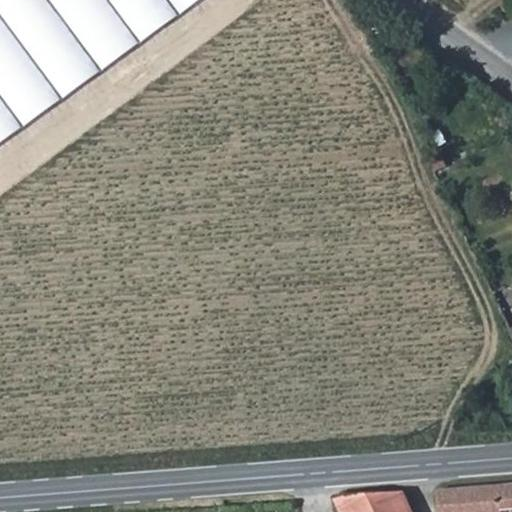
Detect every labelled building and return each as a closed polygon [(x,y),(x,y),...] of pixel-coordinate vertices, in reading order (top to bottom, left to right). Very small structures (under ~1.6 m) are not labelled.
[(0,0),(0,144),(200,0),(0,0)] [(511,342),(511,258),(506,246),(474,261),(511,342)] [(511,406),(483,410),(484,434),(511,431),(511,406)] [(511,511),(511,488),(436,495),(437,511),(511,511)] [(335,503),(339,511),(409,511),(402,498),(335,503)]
